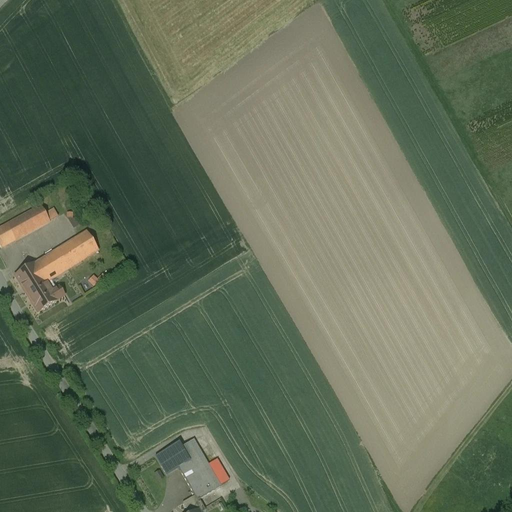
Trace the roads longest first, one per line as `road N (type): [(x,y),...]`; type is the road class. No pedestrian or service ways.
road 1 (unclassified): [(0,282),(141,511)]
road 2 (track): [(511,384),(416,511)]
